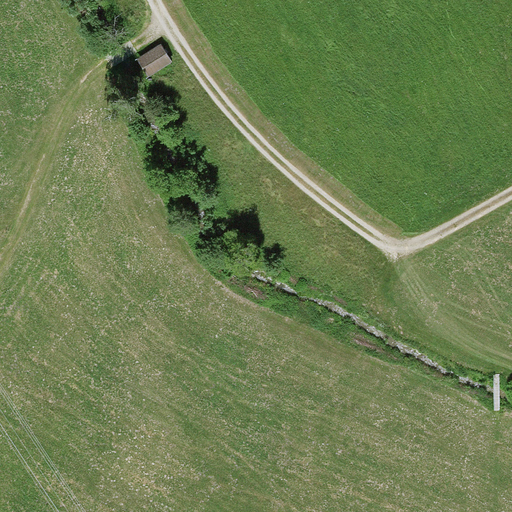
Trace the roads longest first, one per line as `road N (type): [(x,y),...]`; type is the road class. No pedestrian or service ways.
road 1 (track): [(159,0),(193,59),(252,129),(385,238),(426,239),(511,192)]
road 2 (track): [(0,261),(75,93),(169,19)]
